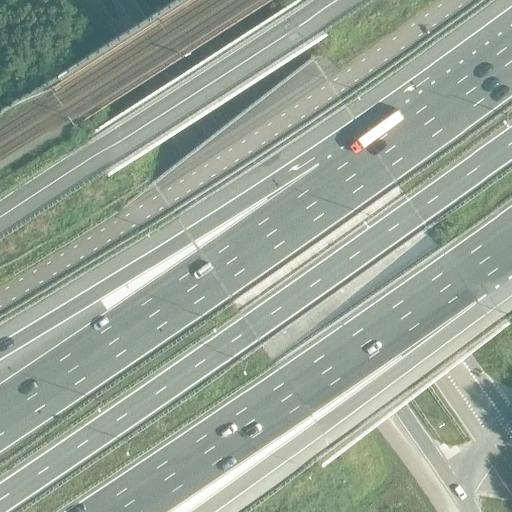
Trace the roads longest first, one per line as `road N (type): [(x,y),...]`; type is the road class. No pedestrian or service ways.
road 1 (secondary): [(122,0),(468,511)]
road 2 (secondary): [(511,486),(186,0)]
road 3 (unclassified): [(0,298),(455,0)]
road 4 (motorway): [(0,495),(418,210)]
road 5 (motorway): [(383,156),(0,415)]
road 6 (motorway): [(111,511),(474,268)]
road 7 (motorway): [(383,156),(192,232),(0,349)]
road 8 (motorway): [(198,511),(320,425),(474,268)]
road 9 (motorway): [(511,59),(383,156)]
